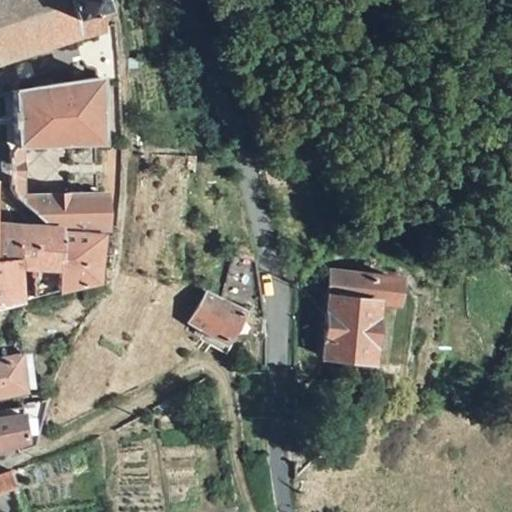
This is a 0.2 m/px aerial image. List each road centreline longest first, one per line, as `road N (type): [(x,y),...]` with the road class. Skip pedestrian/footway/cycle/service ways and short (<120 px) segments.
road 1 (unclassified): [(181,0),(258,224),(273,332),(281,511)]
road 2 (track): [(33,450),(205,366),(218,378),(255,511)]
